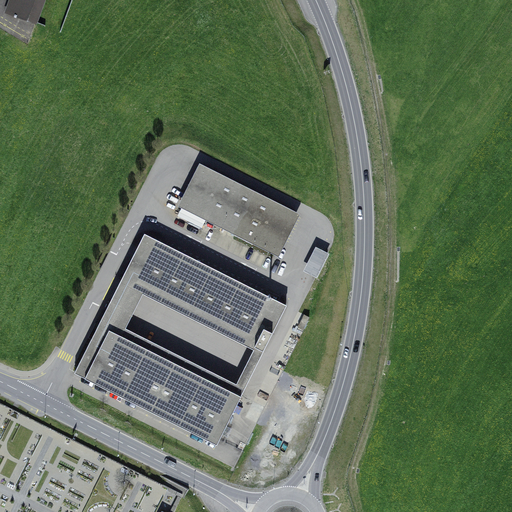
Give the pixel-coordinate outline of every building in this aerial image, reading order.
[(27,19),(33,0),(10,0),(7,12),(27,19)] [(296,212),(204,165),(182,208),(275,255),(296,212)] [(160,242),(144,234),(138,246),(154,254),(160,242)] [(154,254),(138,246),(131,261),(141,266),(132,284),(122,280),(110,302),(127,310),(116,333),(241,395),(286,305),(160,242),(154,254)] [(141,266),(131,261),(122,280),(132,284),(141,266)] [(127,310),(110,302),(75,373),(217,443),(241,395),(116,333),(127,310)]
